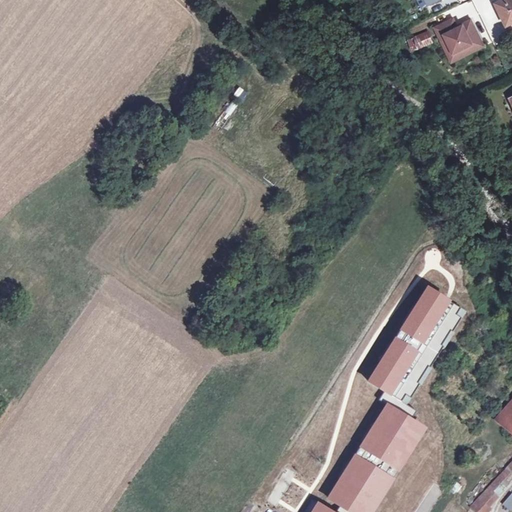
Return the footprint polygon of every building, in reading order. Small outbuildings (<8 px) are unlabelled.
[(511,0),(503,0),(496,3),(506,24),(511,21),(511,0)] [(444,45),(450,54),(460,49),(462,53),(482,44),(470,20),(462,25),(462,26),(455,29),(450,20),(438,26),(444,38),(441,40),(444,45)] [(428,31),(409,41),(413,50),(433,41),(428,31)] [(450,54),(444,45),(451,61),(483,46),(482,44),(462,53),(460,49),(450,54)] [(511,400),(496,419),(505,427),(511,419),(511,400)] [(474,511),(491,495),(486,490),(469,507),(474,511)] [(511,492),(502,503),(509,511),(511,507),(511,492)] [(332,511),(313,501),(306,511),(332,511)]
